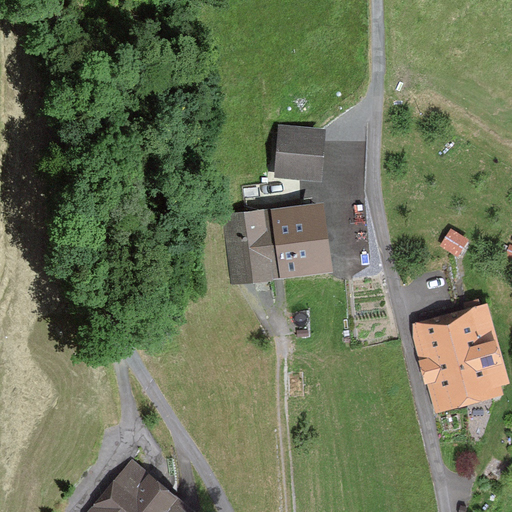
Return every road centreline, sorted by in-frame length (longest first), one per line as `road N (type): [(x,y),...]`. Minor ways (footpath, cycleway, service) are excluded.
road 1 (track): [(437,511),(369,196),(376,0)]
road 2 (unclassified): [(75,511),(122,434),(119,335),(223,511)]
road 3 (track): [(119,335),(56,0)]
